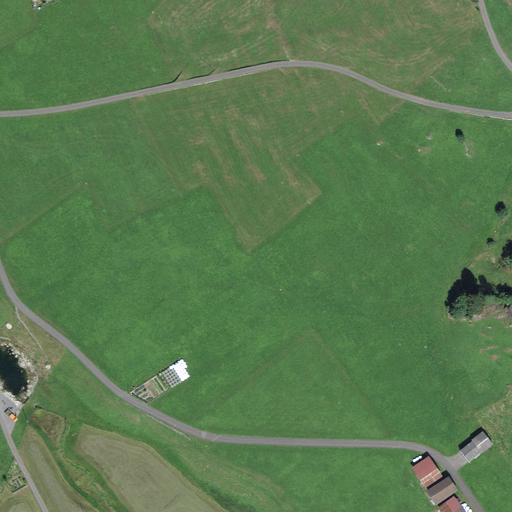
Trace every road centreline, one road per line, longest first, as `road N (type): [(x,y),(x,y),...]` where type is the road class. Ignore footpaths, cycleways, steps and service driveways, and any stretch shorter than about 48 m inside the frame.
road 1 (track): [(0,263),(23,310),(139,405),(209,436),(420,447),(446,464),(482,511)]
road 2 (track): [(511,115),(414,100),(308,63),(0,114)]
